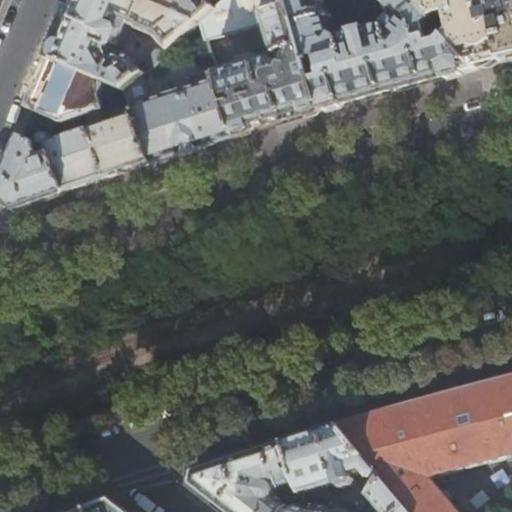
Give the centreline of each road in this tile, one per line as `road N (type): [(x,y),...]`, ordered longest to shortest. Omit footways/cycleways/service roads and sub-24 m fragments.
road 1 (secondary): [(0,490),(511,322)]
road 2 (secondary): [(511,114),(226,189),(0,265)]
